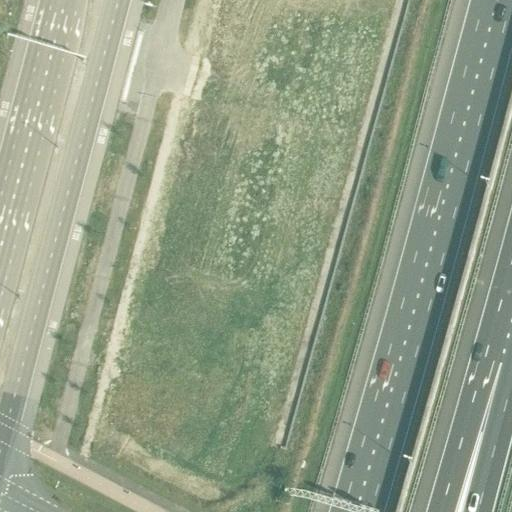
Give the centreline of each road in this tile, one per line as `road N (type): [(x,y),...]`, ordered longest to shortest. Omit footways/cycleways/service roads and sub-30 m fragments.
road 1 (motorway): [(496,0),(356,511)]
road 2 (primary): [(0,465),(121,0)]
road 3 (primary): [(52,0),(0,204)]
road 4 (motorway): [(510,322),(466,418),(439,511)]
road 5 (motorway): [(510,322),(501,427),(479,511)]
